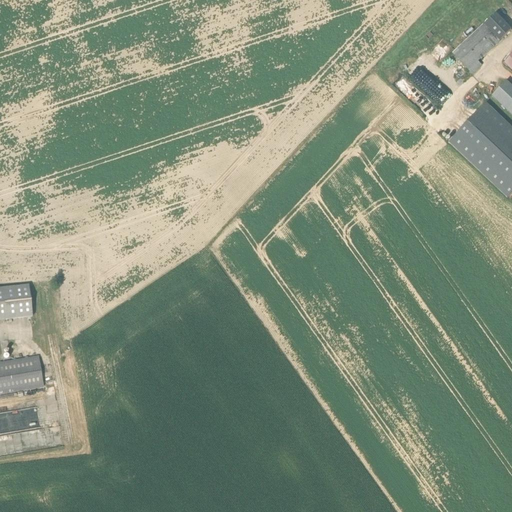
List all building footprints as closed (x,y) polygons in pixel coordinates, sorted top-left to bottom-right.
[(481,66),(478,62),(511,30),(496,14),(454,55),(472,75),(481,66)] [(449,143),(507,198),(511,193),(511,128),(486,104),(449,143)] [(0,320),(32,317),(29,286),(0,289),(0,320)] [(0,394),(43,387),(38,357),(0,363),(0,394)] [(38,407),(0,412),(0,432),(41,427),(38,407)]
